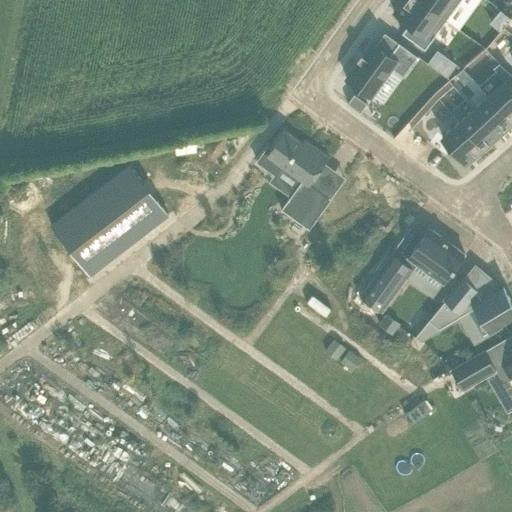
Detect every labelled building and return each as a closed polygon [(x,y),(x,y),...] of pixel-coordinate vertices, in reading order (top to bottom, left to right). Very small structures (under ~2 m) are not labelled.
[(401,0),(393,12),(408,23),(401,32),(424,49),(446,19),(419,0),(401,0)] [(419,0),(446,19),(459,0),(419,0)] [(371,42),(345,78),(371,96),(392,68),(403,76),(417,56),(398,41),(389,55),(371,42)] [(511,89),(505,82),(488,96),(511,124),(511,89)] [(367,103),(354,93),(347,103),(360,112),(367,103)] [(511,124),(488,96),(473,109),(496,136),(503,130),(504,131),(511,124)] [(473,109),(459,121),(483,150),(491,143),(489,141),(496,136),(473,109)] [(459,121),(441,136),(466,165),(467,164),(466,162),(474,155),(475,156),(483,150),(459,121)] [(256,160),(256,161),(257,161),(274,174),(275,175),(275,174),(281,166),(281,165),(301,180),(280,209),(308,229),(331,198),(310,183),(328,157),(313,145),(310,149),(284,130),(271,148),(268,146),(267,145),(267,146),(257,161),(256,160)] [(155,202),(130,169),(52,229),(91,280),(108,267),(104,262),(149,228),(139,215),(155,202)] [(26,181),(11,181),(11,206),(25,206),(26,181)] [(394,246),(358,295),(381,312),(416,263),(442,282),(464,253),(428,227),(407,255),(394,246)] [(462,278),(428,320),(438,328),(473,308),(487,333),(511,318),(511,303),(502,287),(481,299),(476,291),(477,290),(462,278)] [(312,294),(306,302),(325,316),(331,308),(312,294)] [(395,307),(387,316),(399,326),(407,317),(395,307)] [(305,348),(319,326),(294,311),(267,353),(306,378),(319,357),(305,348)] [(334,339),(325,350),(333,355),(336,358),(345,347),(345,346),(334,338),(334,339)] [(348,350),(341,360),(353,369),(360,358),(348,350)] [(485,350),(451,369),(463,390),(497,370),(485,350)] [(511,359),(503,365),(511,380),(511,359)] [(12,407),(106,473),(120,454),(26,387),(12,407)] [(503,424),(482,435),(488,446),(509,436),(503,424)] [(167,491),(184,472),(157,448),(140,467),(167,491)]
